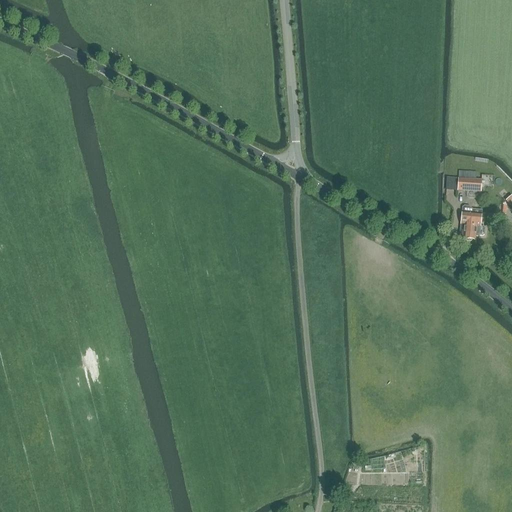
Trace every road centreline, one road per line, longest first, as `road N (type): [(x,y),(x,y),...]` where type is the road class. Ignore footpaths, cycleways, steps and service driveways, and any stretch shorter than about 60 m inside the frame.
road 1 (unclassified): [(0,21),(296,174)]
road 2 (unclassified): [(511,310),(380,219),(296,174)]
road 3 (residential): [(296,174),(284,0)]
